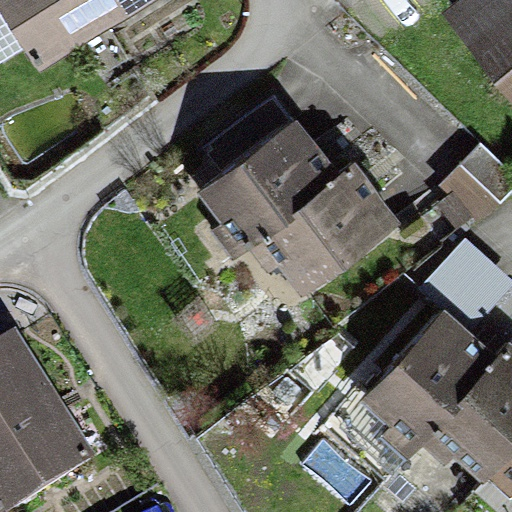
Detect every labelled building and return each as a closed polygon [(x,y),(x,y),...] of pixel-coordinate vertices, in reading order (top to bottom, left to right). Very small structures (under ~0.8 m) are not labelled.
[(140,0),(2,0),(44,63),(140,0)] [(511,0),(448,0),(439,7),(511,97),(511,0)] [(351,153),(323,174),(302,146),(280,117),(198,179),(240,235),(255,224),(305,289),(400,218),(375,185),(351,153)] [(511,173),(479,142),(459,164),(500,203),(511,190),(511,173)] [(484,475),(496,461),(511,474),(511,352),(508,349),(492,367),(467,344),(438,318),(369,396),(423,444),(435,431),(484,475)] [(12,337),(0,344),(0,511),(87,460),(12,337)]
